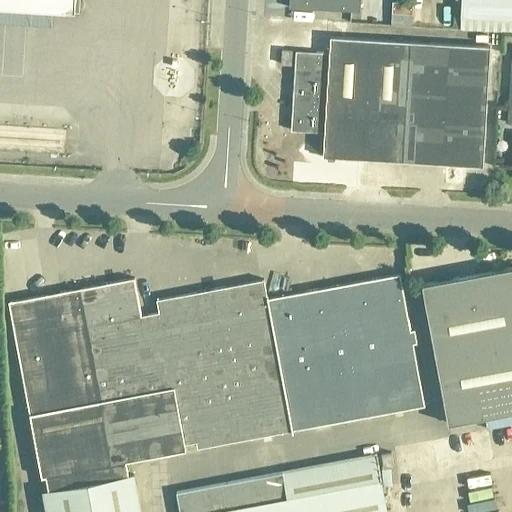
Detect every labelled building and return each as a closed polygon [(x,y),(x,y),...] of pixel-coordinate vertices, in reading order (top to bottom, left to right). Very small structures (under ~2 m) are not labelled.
[(0,0),(0,6),(75,11),(75,0),(0,0)] [(290,0),(290,8),(360,12),(360,0),(290,0)] [(511,0),(461,0),(460,16),(511,19),(511,0)] [(392,14),(412,15),(413,3),(393,2),(392,14)] [(454,3),(443,3),(445,23),(456,22),(454,3)] [(296,52),(291,131),(324,133),(323,158),(483,166),(491,46),(330,36),(329,54),(296,52)] [(281,49),(281,65),(291,65),(291,50),(281,49)] [(511,266),(423,284),(449,423),(511,411),(511,266)] [(135,277),(11,301),(43,477),(47,476),(50,491),(45,491),(48,511),(141,511),(134,474),(129,475),(127,462),(187,450),(186,444),(197,442),(199,448),(426,405),(401,274),(269,299),(266,280),(158,300),(160,313),(142,316),(135,277)] [(382,454),(384,468),(395,466),(392,452),(382,454)] [(177,493),(180,511),(387,511),(377,455),(283,473),(177,493)]
